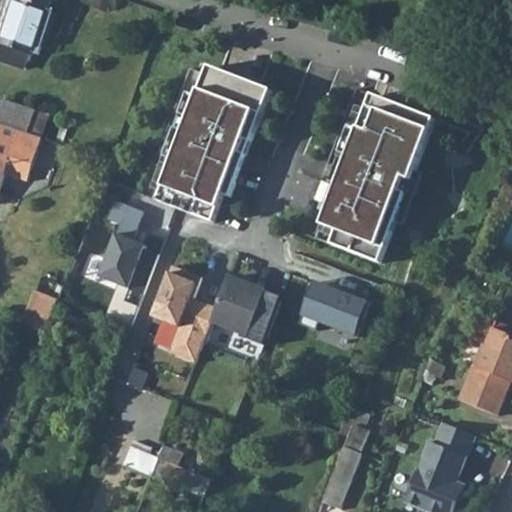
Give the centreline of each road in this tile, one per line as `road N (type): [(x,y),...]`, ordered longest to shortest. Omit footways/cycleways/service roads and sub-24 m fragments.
road 1 (residential): [(255,248),(330,47)]
road 2 (residential): [(330,47),(511,110)]
road 3 (residential): [(173,0),(330,47)]
